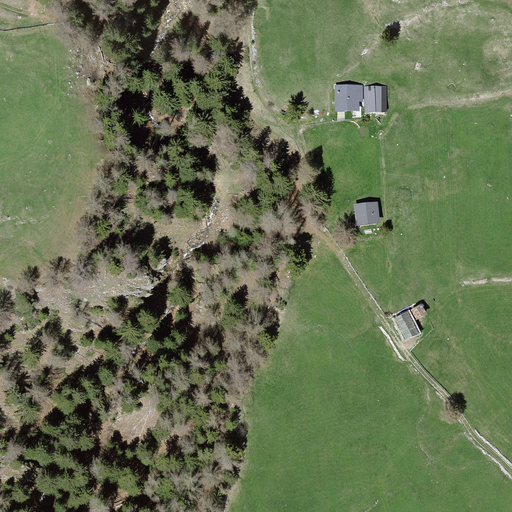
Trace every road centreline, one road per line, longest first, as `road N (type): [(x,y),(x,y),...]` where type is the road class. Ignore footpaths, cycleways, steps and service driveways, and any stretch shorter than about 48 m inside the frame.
road 1 (track): [(320,229),(409,357),(511,472)]
road 2 (track): [(320,229),(295,211),(284,158),(211,54),(207,0)]
